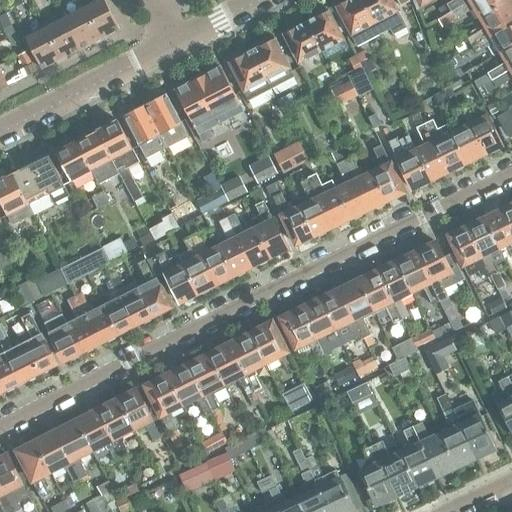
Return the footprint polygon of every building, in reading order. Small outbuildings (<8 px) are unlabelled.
[(105,0),(100,0),(85,8),(102,42),(104,41),(103,38),(121,29),(105,0)] [(380,35),(361,0),(348,0),(348,1),(336,7),(357,47),(380,35)] [(408,28),(392,0),(361,0),(380,35),(391,29),(394,35),(408,28)] [(414,0),(419,9),(434,0),(414,0)] [(476,8),(482,17),(510,0),(472,0),(453,12),(439,20),(444,27),(476,8)] [(445,0),(448,5),(441,10),(444,16),(470,0),(445,0)] [(469,39),(473,46),(511,22),(511,3),(510,0),(482,17),(488,28),(469,39)] [(85,8),(65,18),(81,49),(99,40),(100,43),(102,42),(85,8)] [(310,21),(306,23),(322,52),(345,40),(329,11),(318,17),(315,16),(311,18),(310,21)] [(65,18),(46,28),(64,61),(65,60),(64,58),(81,49),(65,18)] [(495,56),(502,52),(511,45),(511,22),(473,46),(477,54),(490,47),(495,56)] [(322,52),(306,23),(303,24),(300,24),(296,26),(295,28),(283,35),(299,64),(322,52)] [(5,29),(13,45),(21,41),(13,25),(5,29)] [(64,61),(46,28),(27,38),(43,69),(61,60),(62,62),(64,61)] [(264,44),(252,51),(272,89),(295,77),(275,39),(272,41),(269,40),(265,42),(264,44)] [(464,42),(456,47),(460,53),(468,49),(464,42)] [(481,79),(484,85),(511,68),(511,45),(502,52),(508,62),(481,79)] [(357,56),(364,68),(367,75),(377,70),(367,50),(357,56)] [(272,89),(252,51),(241,57),(238,56),(235,58),(234,60),(229,63),(249,101),(272,89)] [(364,68),(357,56),(350,59),(356,72),(364,68)] [(25,68),(21,71),(25,78),(37,72),(33,64),(25,68)] [(245,111),(221,67),(218,69),(215,68),(211,70),(210,73),(199,79),(221,123),(245,111)] [(0,68),(0,91),(9,87),(0,68)] [(511,79),(511,68),(484,85),(489,93),(511,79)] [(377,98),(364,70),(355,74),(354,73),(349,76),(352,81),(357,92),(359,96),(363,95),(362,93),(366,91),(371,101),(377,98)] [(446,90),(445,90),(446,93),(453,89),(453,90),(463,84),(459,75),(443,84),(446,90)] [(316,77),(309,80),(314,92),(321,88),(316,77)] [(221,123),(199,79),(188,85),(185,84),(181,86),(180,89),(176,91),(197,130),(199,134),(203,142),(214,137),(209,129),(221,123)] [(484,85),(481,79),(475,82),(478,89),(484,85)] [(352,81),(341,86),(349,101),(359,96),(357,92),(352,81)] [(349,101),(341,86),(332,90),(340,106),(349,101)] [(446,93),(445,90),(434,96),(438,104),(445,101),(444,98),(448,96),(449,99),(456,95),(453,90),(453,89),(446,93)] [(278,101),(283,109),(296,102),(292,93),(278,101)] [(155,102),(146,106),(168,148),(190,137),(183,124),(182,125),(167,96),(164,97),(161,96),(157,98),(155,102)] [(469,103),(461,107),(485,157),(498,151),(500,147),(502,146),(488,117),(478,122),(469,103)] [(488,107),(495,119),(498,118),(502,116),(495,103),(488,107)] [(168,148),(146,106),(138,111),(134,110),(130,112),(129,115),(125,117),(140,147),(141,146),(147,159),(168,148)] [(462,130),(452,135),(466,163),(468,163),(472,164),(485,157),(461,107),(453,111),(462,130)] [(511,112),(511,111),(502,116),(498,118),(510,138),(511,136),(511,112)] [(377,116),(370,119),(375,129),(382,125),(377,116)] [(134,199),(135,202),(136,202),(139,207),(147,202),(139,188),(129,168),(140,162),(138,158),(118,121),(98,131),(114,161),(120,173),(126,185),(130,192),(134,199)] [(433,121),(426,124),(450,174),(463,168),(464,164),(466,163),(452,135),(442,140),(433,121)] [(426,147),(417,152),(430,180),(432,180),(436,181),(450,174),(426,124),(417,128),(426,147)] [(114,161),(98,131),(88,137),(85,136),(82,138),(81,141),(78,142),(93,171),(100,184),(120,173),(114,161)] [(430,180),(417,152),(407,156),(398,138),(390,142),(412,190),(419,186),(422,187),(427,185),(429,181),(430,180)] [(73,182),(93,171),(78,142),(69,147),(66,146),(62,148),(61,151),(57,153),(73,182)] [(275,155),(285,174),(310,161),(300,142),(275,155)] [(383,168),(373,173),(387,201),(390,200),(394,201),(400,198),(401,194),(405,193),(382,145),(373,149),(383,168)] [(347,186),(337,190),(351,219),(352,218),(357,219),(370,213),(345,161),(346,161),(340,149),(332,153),(338,165),(337,165),(347,186)] [(50,157),(14,174),(30,206),(50,196),(54,204),(70,197),(50,157)] [(353,158),(346,161),(345,161),(370,213),(384,206),(386,202),(387,201),(373,173),(363,178),(353,158)] [(310,178),(309,179),(334,230),(348,223),(349,220),(351,219),(337,190),(328,195),(318,174),(317,175),(313,168),(306,172),(310,178)] [(30,206),(14,174),(6,178),(3,177),(1,178),(0,181),(0,199),(8,216),(13,226),(34,215),(30,206)] [(214,192),(196,201),(203,215),(229,201),(224,191),(223,192),(215,176),(207,180),(214,192)] [(241,176),(222,186),(230,202),(249,193),(241,176)] [(311,203),(301,208),(315,236),(316,235),(320,237),(334,230),(309,179),(301,183),(311,203)] [(92,196),(99,209),(111,203),(103,190),(92,196)] [(266,225),(256,230),(270,258),(276,255),(280,256),(283,255),(284,251),(288,249),(264,202),(267,201),(262,190),(253,194),(259,205),(257,206),(266,225)] [(315,236),(301,208),(292,212),(282,193),(274,197),(297,244),(301,243),(304,244),(310,241),(311,237),(315,236)] [(196,201),(172,214),(179,228),(187,224),(187,223),(203,215),(196,201)] [(511,203),(502,208),(511,227),(511,203)] [(234,215),(229,206),(224,209),(223,209),(225,212),(228,218),(234,215)] [(511,227),(502,208),(485,217),(500,248),(510,243),(511,247),(511,227)] [(228,218),(225,212),(218,215),(221,222),(228,218)] [(179,228),(172,214),(163,219),(164,222),(150,230),(156,240),(179,228)] [(236,214),(234,215),(228,218),(251,265),(252,265),(256,267),(267,262),(268,259),(270,258),(256,230),(247,235),(236,214)] [(493,276),(492,276),(498,290),(506,286),(490,253),(500,248),(485,217),(468,225),(493,276)] [(231,243),(220,248),(234,274),(235,273),(239,275),(245,272),(246,268),(251,265),(228,218),(221,222),(231,243)] [(193,236),(192,236),(217,286),(231,279),(231,275),(234,274),(220,248),(210,253),(200,232),(194,220),(187,224),(193,236)] [(483,280),(492,276),(493,276),(468,225),(448,234),(464,266),(469,277),(479,272),(483,280)] [(185,265),(184,265),(198,292),(200,291),(204,292),(217,286),(192,236),(184,240),(189,251),(180,255),(185,265)] [(121,238),(102,247),(103,248),(110,262),(128,253),(121,238)] [(431,241),(415,249),(418,256),(420,255),(425,265),(425,266),(421,267),(427,278),(428,277),(440,300),(447,296),(444,290),(465,280),(453,254),(444,258),(436,242),(432,244),(431,241)] [(103,248),(68,265),(61,269),(68,284),(69,284),(88,274),(98,269),(99,269),(111,263),(110,262),(103,248)] [(415,249),(396,258),(399,265),(401,264),(406,275),(402,277),(407,287),(409,286),(413,294),(425,288),(433,304),(440,300),(428,277),(427,278),(421,267),(425,266),(425,265),(420,255),(418,256),(415,249)] [(198,292),(184,265),(174,270),(165,251),(157,255),(180,301),(184,299),(188,301),(193,298),(193,295),(198,292)] [(396,258),(376,268),(380,274),(382,273),(387,284),(383,286),(388,297),(390,296),(402,319),(409,315),(402,300),(413,294),(409,286),(407,287),(402,277),(406,275),(401,264),(399,265),(396,258)] [(148,283),(140,287),(139,287),(154,315),(157,314),(160,315),(166,312),(166,309),(171,306),(147,259),(139,263),(148,283)] [(376,268),(357,277),(361,284),(363,283),(368,293),(364,295),(369,306),(371,305),(375,313),(387,307),(395,322),(402,319),(390,296),(388,297),(383,286),(387,284),(382,273),(380,274),(376,268)] [(68,284),(61,269),(37,281),(44,296),(68,284)] [(101,274),(99,269),(98,269),(88,274),(90,279),(101,274)] [(120,276),(113,280),(137,327),(150,320),(151,317),(154,315),(139,287),(140,287),(137,281),(125,287),(120,276)] [(357,277),(338,286),(341,293),(343,292),(349,303),(345,304),(350,315),(352,314),(364,338),(364,337),(372,334),(364,318),(375,313),(371,305),(369,306),(364,295),(368,293),(363,283),(361,284),(357,277)] [(44,296),(37,281),(35,278),(18,287),(20,290),(27,304),(44,296)] [(112,301),(103,305),(118,333),(119,333),(123,334),(137,327),(113,280),(107,283),(112,293),(109,294),(112,301)] [(338,286),(319,296),(323,302),(324,301),(330,312),(326,314),(331,324),(333,324),(343,345),(355,339),(356,341),(364,338),(352,314),(350,315),(345,304),(349,303),(343,292),(341,293),(338,286)] [(83,293),(77,296),(101,345),(114,338),(115,334),(118,333),(103,305),(95,309),(92,303),(89,304),(83,293)] [(76,318),(67,322),(82,351),(83,351),(87,352),(101,345),(77,296),(68,301),(76,318)] [(319,296),(300,305),(303,311),(305,311),(310,321),(307,323),(312,334),(314,333),(325,356),(334,352),(333,350),(343,345),(333,324),(331,324),(326,314),(330,312),(324,301),(323,302),(319,296)] [(485,308),(489,317),(507,308),(503,299),(485,308)] [(303,311),(300,305),(284,313),(285,315),(281,317),(300,357),(314,351),(318,360),(325,356),(314,333),(312,334),(307,323),(310,321),(305,311),(303,311)] [(82,351),(67,322),(58,327),(49,307),(40,312),(64,360),(67,359),(71,360),(78,357),(79,353),(82,351)] [(503,322),(511,318),(511,310),(500,317),(503,322)] [(32,338),(24,343),(40,373),(44,371),(47,372),(53,369),(53,366),(57,364),(31,313),(22,317),(32,338)] [(458,313),(449,317),(455,330),(464,325),(458,313)] [(500,317),(490,322),(497,335),(507,330),(505,325),(503,322),(500,317)] [(260,324),(250,330),(266,362),(278,356),(282,364),(284,363),(289,374),(297,370),(272,321),(263,326),(260,324)] [(433,331),(437,338),(454,329),(451,322),(433,331)] [(1,324),(0,324),(0,340),(3,346),(21,382),(27,379),(31,381),(37,377),(37,374),(40,373),(24,343),(10,350),(6,343),(10,341),(1,324)] [(250,330),(229,340),(259,400),(260,400),(267,396),(257,375),(258,374),(255,368),(266,362),(250,330)] [(413,339),(418,348),(418,347),(436,339),(432,330),(413,339)] [(474,351),(472,352),(476,359),(491,350),(480,330),(466,338),(474,351)] [(376,343),(372,334),(364,337),(369,347),(376,343)] [(413,338),(407,341),(413,354),(420,351),(418,347),(418,348),(413,339),(413,338)] [(229,340),(208,351),(226,388),(238,382),(240,385),(242,385),(247,395),(248,394),(254,406),(261,403),(260,400),(259,400),(229,340)] [(436,344),(425,350),(436,373),(447,368),(436,344)] [(0,352),(1,355),(0,355),(0,387),(2,392),(6,390),(9,392),(15,388),(15,385),(21,382),(3,346),(0,346),(0,352)] [(208,351),(187,362),(213,412),(212,412),(222,432),(228,429),(223,418),(225,417),(215,398),(216,397),(214,394),(226,388),(208,351)] [(353,363),(360,377),(379,368),(374,357),(363,363),(361,359),(353,363)] [(390,365),(395,377),(412,369),(406,358),(390,365)] [(187,362),(166,372),(183,404),(196,398),(199,404),(201,403),(207,415),(212,412),(213,412),(187,362)] [(358,377),(352,366),(334,376),(340,386),(358,377)] [(183,404),(166,372),(156,378),(155,380),(146,385),(170,434),(177,430),(172,420),(174,419),(170,411),(183,404)] [(511,385),(507,376),(499,381),(509,399),(498,405),(511,432),(511,385)] [(316,388),(320,397),(334,390),(330,381),(316,388)] [(348,392),(353,403),(373,394),(368,383),(348,392)] [(136,388),(118,397),(134,429),(144,423),(153,440),(161,436),(136,388)] [(288,402),(292,410),(313,399),(308,389),(296,395),(297,397),(288,402)] [(456,390),(446,395),(476,457),(496,448),(480,415),(470,420),(456,390)] [(451,429),(440,434),(456,466),(476,457),(446,395),(438,399),(444,412),(443,412),(451,429)] [(118,397),(97,408),(125,462),(126,461),(125,461),(132,457),(130,453),(123,441),(125,440),(122,435),(134,429),(118,397)] [(97,408),(76,418),(93,450),(97,458),(110,452),(108,449),(109,448),(115,461),(116,460),(119,465),(125,462),(97,408)] [(76,418),(56,429),(81,478),(88,474),(82,462),(84,461),(81,456),(93,450),(76,418)] [(412,419),(410,420),(436,476),(456,466),(440,434),(430,439),(422,422),(415,425),(412,419)] [(411,448),(401,452),(416,485),(436,476),(410,420),(402,424),(405,430),(403,431),(411,448)] [(56,429),(35,440),(51,471),(63,465),(66,471),(67,470),(73,482),(81,478),(56,429)] [(180,441),(184,440),(179,430),(170,435),(177,449),(183,446),(180,441)] [(202,443),(208,454),(229,443),(223,431),(202,443)] [(51,471),(35,440),(17,449),(42,498),(50,494),(41,477),(51,471)] [(382,441),(373,445),(397,494),(416,485),(401,452),(390,457),(382,441)] [(397,494),(373,445),(364,449),(372,466),(361,471),(362,473),(355,476),(366,499),(372,496),(376,504),(397,494)] [(299,499),(305,511),(330,511),(306,460),(307,459),(301,448),(294,452),(304,473),(302,474),(307,485),(306,485),(310,494),(299,499)] [(228,453),(217,458),(225,476),(236,471),(228,453)] [(8,456),(0,459),(0,483),(14,511),(16,511),(22,509),(18,503),(30,497),(24,484),(22,485),(8,456)] [(306,460),(330,511),(353,511),(355,511),(339,476),(337,471),(325,477),(320,466),(319,467),(314,456),(307,459),(306,460)] [(160,462),(155,464),(161,476),(166,473),(160,462)] [(186,474),(194,492),(216,481),(208,464),(186,474)] [(347,472),(339,476),(355,511),(364,507),(347,472)] [(275,500),(280,511),(305,511),(299,499),(287,504),(283,496),(273,475),(265,479),(270,490),(275,500)] [(263,493),(270,490),(265,479),(258,482),(263,493)] [(99,487),(103,496),(116,490),(112,482),(99,487)] [(14,511),(0,483),(0,502),(4,511),(14,511)] [(124,489),(128,498),(141,493),(137,483),(124,489)] [(72,496),(76,504),(91,496),(86,488),(72,496)] [(103,496),(107,506),(116,503),(111,492),(103,496)] [(135,499),(140,510),(155,503),(150,492),(135,499)] [(229,495),(223,498),(229,511),(239,511),(236,505),(234,506),(229,495)] [(87,503),(91,511),(109,511),(102,496),(87,503)] [(229,511),(223,498),(215,502),(219,511),(229,511)] [(52,508),(53,511),(62,511),(71,508),(67,500),(52,508)] [(122,511),(132,508),(128,500),(118,504),(121,511),(122,511)] [(268,511),(280,511),(275,500),(265,505),(268,511)]
